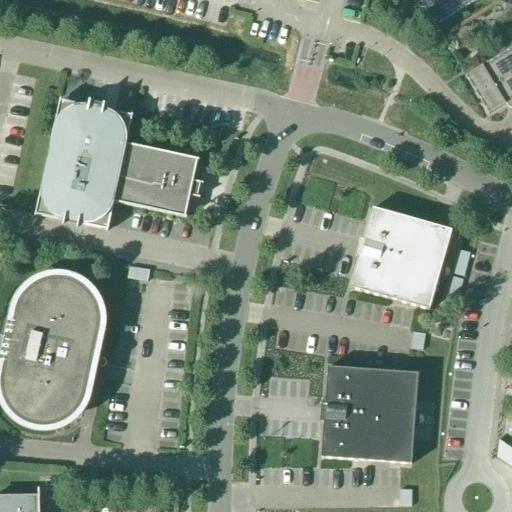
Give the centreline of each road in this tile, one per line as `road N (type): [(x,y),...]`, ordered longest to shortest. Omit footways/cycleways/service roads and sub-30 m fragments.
road 1 (unclassified): [(218,511),(221,406),(239,271),(291,112)]
road 2 (unclassified): [(291,112),(10,47)]
road 3 (unclassified): [(511,204),(461,173),(341,123),(291,112)]
